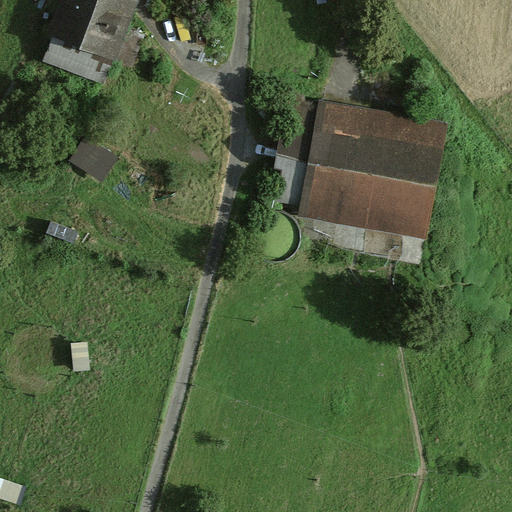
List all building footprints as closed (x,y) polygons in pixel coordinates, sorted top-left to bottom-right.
[(131,0),(62,0),(47,40),(108,63),(131,0)] [(443,127),(313,108),(297,212),(428,232),(443,127)] [(85,132),(71,157),(106,176),(120,151),(85,132)] [(88,337),(73,338),(76,366),(91,364),(88,337)] [(0,493),(18,499),(24,481),(0,472),(0,493)]
